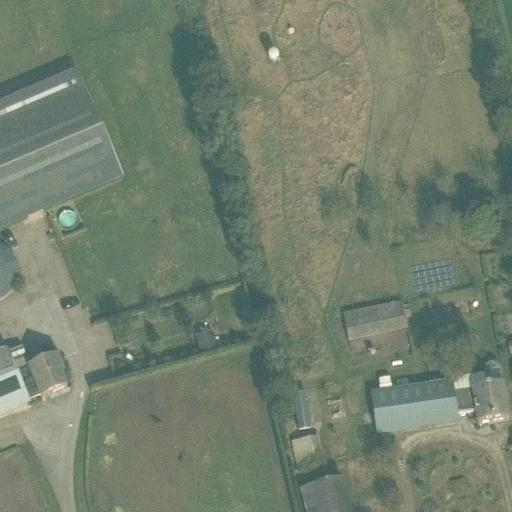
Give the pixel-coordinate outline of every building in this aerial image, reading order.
[(0,233),(129,179),(92,92),(0,130),(0,233)] [(0,296),(13,288),(10,284),(23,276),(0,239),(0,296)] [(402,303),(343,315),(349,343),(408,331),(402,303)] [(196,338),(201,357),(218,352),(213,334),(196,338)] [(0,416),(28,405),(23,393),(29,391),(33,401),(41,398),(42,399),(67,389),(61,374),(64,373),(58,358),(30,370),(23,350),(0,359),(0,416)] [(372,398),(377,434),(458,422),(457,418),(477,415),(479,426),(508,421),(504,387),(503,387),(500,370),(500,369),(499,367),(497,366),(496,366),(495,365),(493,365),(492,365),(490,365),(489,366),(487,367),(486,368),(485,369),(485,370),(484,372),(484,375),(487,389),(474,391),(474,392),(455,394),(454,386),(372,398)] [(312,432),(306,395),(293,397),(299,434),(312,432)] [(294,467),(322,462),(318,438),(290,442),(294,467)] [(353,511),(343,479),(299,492),(305,511),(353,511)]
